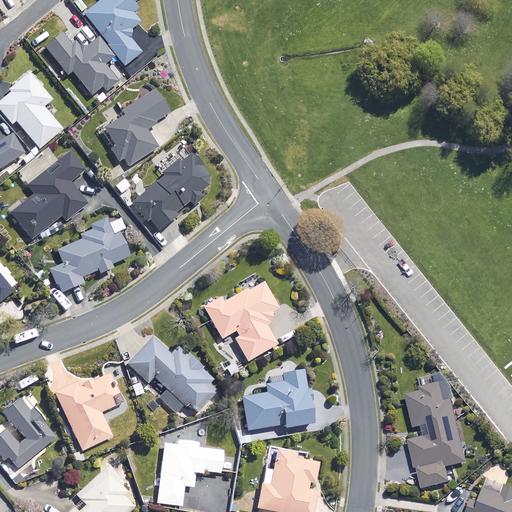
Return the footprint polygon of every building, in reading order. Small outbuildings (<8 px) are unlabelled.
[(137,11),(128,0),(104,0),(84,16),(124,68),(141,55),(125,36),(139,24),(132,15),(137,11)] [(78,57),(62,36),(45,50),(67,78),(72,74),(91,98),(101,90),(105,95),(118,85),(104,67),(113,60),(98,41),(78,57)] [(51,102),(29,75),(9,92),(11,95),(0,103),(0,112),(11,126),(15,123),(39,151),(62,131),(43,109),(51,102)] [(169,116),(155,94),(121,115),(124,120),(104,133),(114,149),(110,152),(118,165),(124,161),(128,169),(157,150),(145,132),(169,116)] [(0,171),(24,156),(10,134),(0,140),(0,171)] [(160,236),(203,199),(201,197),(212,188),(207,182),(211,178),(190,153),(161,178),(163,180),(132,206),(147,224),(149,223),(160,236)] [(84,173),(70,155),(26,189),(33,198),(11,216),(31,242),(61,218),(65,223),(87,206),(69,184),(84,173)] [(128,231),(122,219),(80,238),(81,241),(57,252),(63,265),(50,272),(61,296),(84,285),(82,280),(98,273),(100,276),(112,271),(111,267),(130,258),(120,235),(128,231)] [(0,305),(13,295),(0,277),(0,305)] [(278,311),(263,284),(224,305),(221,299),(203,309),(221,341),(236,333),(239,338),(235,341),(247,363),(276,346),(266,327),(271,323),(272,314),(278,311)] [(171,357),(153,340),(127,366),(147,385),(154,379),(184,408),(186,406),(195,415),(222,387),(195,361),(192,364),(178,350),(171,357)] [(239,371),(234,363),(223,369),(228,378),(239,371)] [(283,427),(284,431),(313,426),(304,372),(297,373),(296,364),(264,369),(269,395),(242,399),(248,433),(283,427)] [(119,395),(108,372),(77,387),(76,384),(55,394),(82,452),(112,438),(101,414),(114,408),(111,399),(119,395)] [(420,488),(448,481),(445,466),(465,461),(450,399),(453,398),(450,384),(440,372),(432,373),(434,383),(418,386),(419,390),(404,394),(412,427),(420,426),(422,435),(407,439),(413,468),(416,468),(420,488)] [(30,413),(20,402),(3,417),(25,441),(19,447),(7,433),(0,438),(0,458),(4,463),(9,459),(19,471),(56,440),(32,412),(30,413)] [(177,442),(176,447),(164,446),(157,505),(181,508),(183,488),(193,489),(195,472),(220,475),(223,453),(197,449),(198,445),(177,442)] [(306,455),(270,448),(266,468),(274,469),(270,488),(260,486),(256,509),(270,511),(313,511),(317,493),(307,491),(309,484),(316,485),(319,465),(305,462),(306,455)] [(120,480),(107,466),(76,496),(85,505),(77,511),(75,511),(74,509),(70,511),(129,511),(134,508),(123,496),(126,493),(117,483),(120,480)] [(511,511),(511,492),(488,483),(479,505),(472,502),(468,511),(511,511)]
